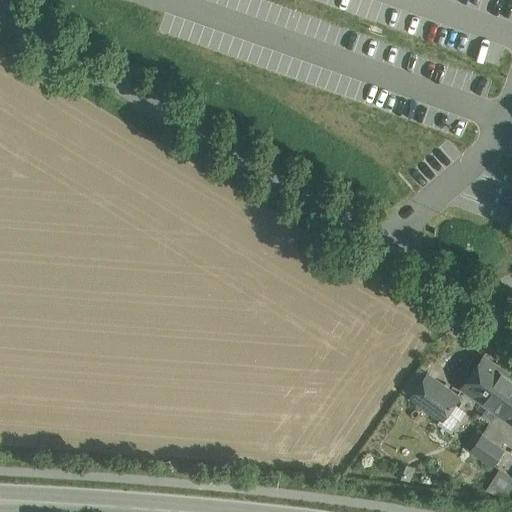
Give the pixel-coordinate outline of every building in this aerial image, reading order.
[(511,376),(484,357),(463,387),(502,415),(511,400),(511,376)] [(457,395),(428,374),(412,397),(441,418),(452,403),(457,395)] [(511,400),(502,415),(511,422),(511,400)] [(465,412),(452,403),(441,418),(438,422),(452,431),(465,412)] [(504,450),(481,434),(470,450),(493,466),(504,450)] [(486,486),(508,498),(511,490),(511,474),(497,466),(486,486)]
